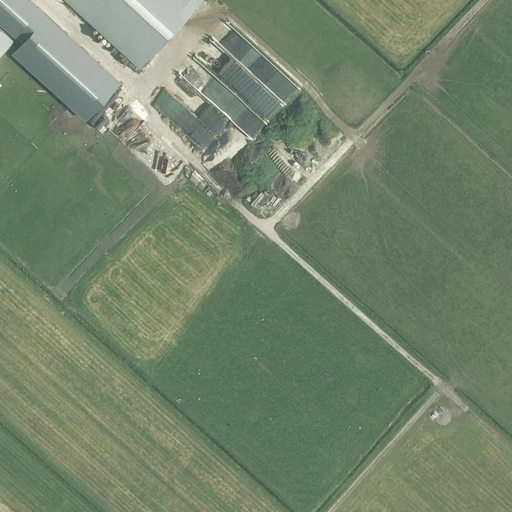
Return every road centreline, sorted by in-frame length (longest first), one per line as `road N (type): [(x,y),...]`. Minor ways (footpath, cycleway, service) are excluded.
road 1 (track): [(483,0),(353,139),(215,18),(139,94)]
road 2 (track): [(353,139),(264,228),(443,386)]
road 3 (track): [(264,228),(195,167),(130,82),(38,0)]
road 4 (track): [(331,511),(447,389)]
